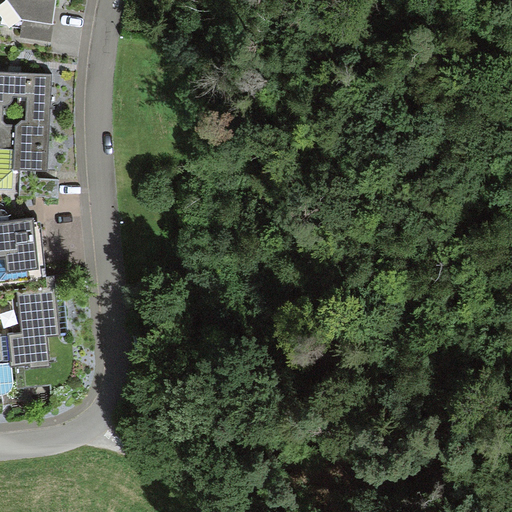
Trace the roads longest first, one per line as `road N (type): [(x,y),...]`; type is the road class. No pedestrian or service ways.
road 1 (residential): [(0,443),(70,435),(101,422),(112,397),(95,105),(105,0)]
road 2 (track): [(181,511),(143,457),(101,422)]
